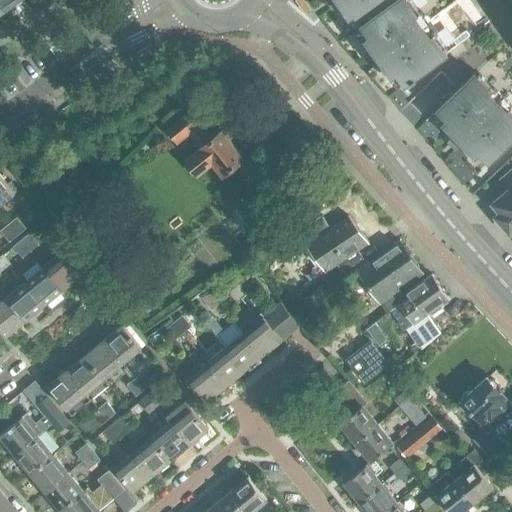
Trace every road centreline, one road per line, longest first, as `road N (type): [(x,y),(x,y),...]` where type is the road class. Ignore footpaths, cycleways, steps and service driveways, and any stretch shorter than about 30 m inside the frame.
road 1 (secondary): [(244,15),(332,80),(422,204),(490,269)]
road 2 (secondary): [(490,269),(343,72),(272,0)]
road 3 (residential): [(48,85),(186,12)]
road 4 (residential): [(152,0),(48,85)]
road 5 (residential): [(258,429),(155,511)]
